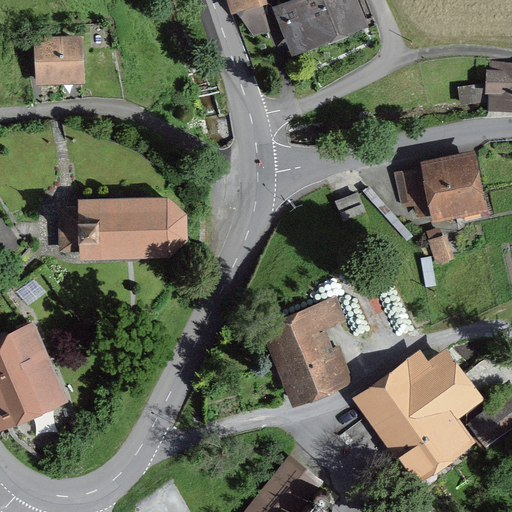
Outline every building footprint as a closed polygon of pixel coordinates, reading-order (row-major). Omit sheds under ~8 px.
[(238,15),(260,8),(257,0),(229,0),(231,7),(235,6),(238,15)] [(295,0),(279,7),(295,45),(353,21),(344,0),(295,0)] [(63,37),(37,38),(39,80),(79,78),(77,38),(63,39),(63,37)] [(511,63),(495,62),(492,104),(511,104),(511,63)] [(472,158),(420,168),(427,208),(428,211),(456,205),(458,217),(482,213),(472,158)] [(420,209),(427,208),(420,168),(397,173),(402,201),(417,198),(420,209)] [(336,202),(346,230),(367,222),(358,194),(336,202)] [(79,208),(63,209),(64,248),(81,247),(81,254),(168,250),(183,232),(182,215),(165,197),(79,201),(79,208)] [(452,256),(443,233),(431,237),(440,260),(452,256)] [(349,371),(338,344),(326,349),(307,304),(270,319),(300,392),(349,371)] [(0,409),(2,414),(58,389),(26,320),(14,325),(18,333),(0,341),(0,409)] [(363,392),(418,470),(457,443),(436,414),(452,403),(455,408),(473,395),(445,355),(411,379),(402,365),(363,392)] [(511,409),(480,434),(494,451),(511,437),(511,409)] [(244,511),(296,511),(319,484),(287,458),(244,511)]
